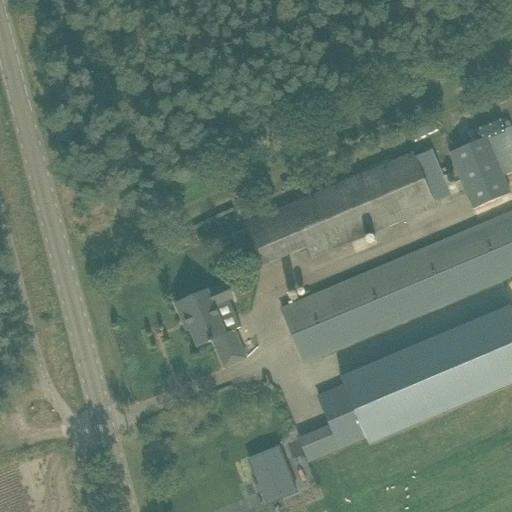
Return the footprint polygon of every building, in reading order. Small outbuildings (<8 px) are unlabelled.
[(451,154),(474,211),(511,196),(488,139),(451,154)] [(246,225),(263,265),(307,247),(313,259),(435,207),(434,203),(450,197),(431,152),(415,159),(414,155),(246,225)] [(282,310),(304,363),(511,276),(511,215),(301,303),(282,310)] [(230,300),(233,299),(227,284),(176,306),(187,331),(190,330),(198,347),(213,341),(224,368),(246,359),(234,330),(241,327),(230,300)] [(344,386),(318,396),(331,426),(341,449),(366,439),(369,446),(511,385),(511,307),(341,379),(344,386)] [(278,448),(249,460),(255,475),(252,476),(259,494),(262,492),(267,505),(297,492),(278,448)]
